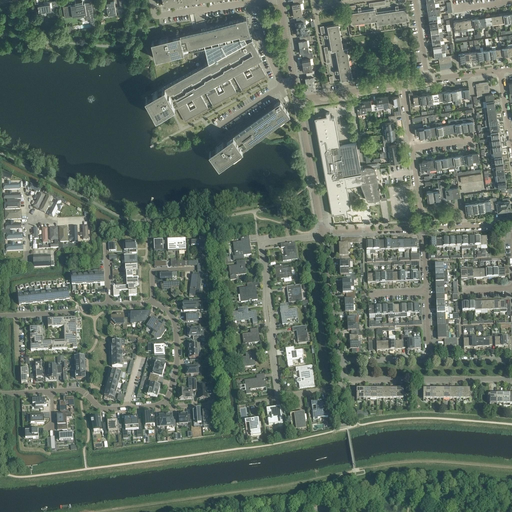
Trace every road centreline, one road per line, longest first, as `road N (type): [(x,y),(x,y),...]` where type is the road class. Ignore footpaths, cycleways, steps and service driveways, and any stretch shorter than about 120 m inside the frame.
road 1 (residential): [(341,379),(336,389),(276,396),(259,241),(322,232)]
road 2 (residential): [(341,379),(511,379)]
road 3 (residential): [(0,316),(153,302)]
road 4 (residential): [(297,99),(322,232)]
road 5 (residential): [(275,0),(159,15),(151,0)]
road 6 (residential): [(322,232),(338,360)]
